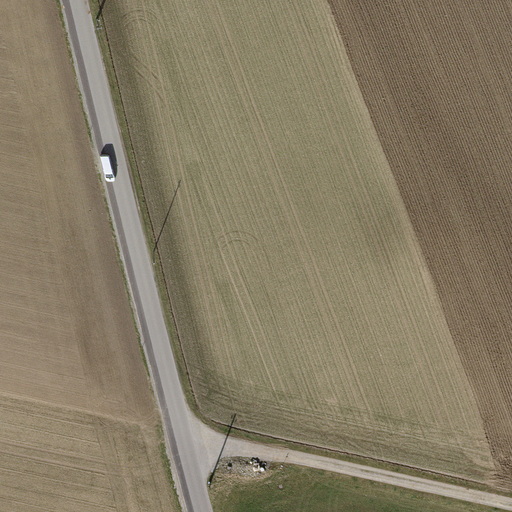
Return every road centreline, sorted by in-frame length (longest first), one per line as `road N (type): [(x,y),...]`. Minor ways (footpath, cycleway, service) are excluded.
road 1 (unclassified): [(201,511),(76,0)]
road 2 (track): [(511,504),(180,433)]
